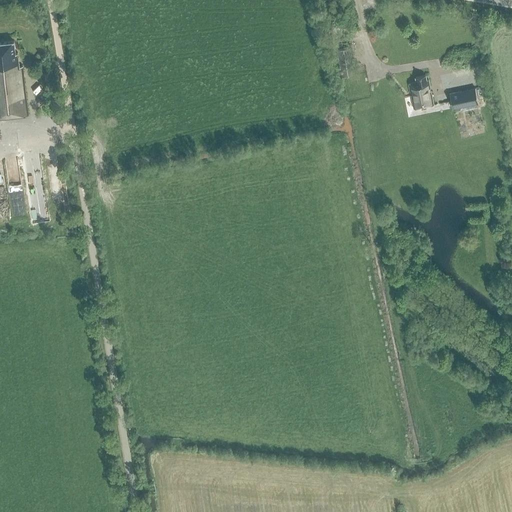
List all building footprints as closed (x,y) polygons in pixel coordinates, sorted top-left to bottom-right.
[(0,119),(28,116),(22,67),(19,67),(18,53),(15,54),(14,42),(0,43),(0,119)] [(337,49),(342,76),(354,74),(349,46),(337,49)] [(409,84),(414,109),(434,105),(428,80),(426,80),(425,75),(416,77),(417,82),(409,84)] [(450,93),(453,108),(478,103),(475,88),(450,93)] [(460,125),(463,138),(485,133),(482,119),(474,121),(473,118),(470,119),(471,122),(460,125)] [(7,162),(12,216),(24,215),(20,161),(7,162)]
